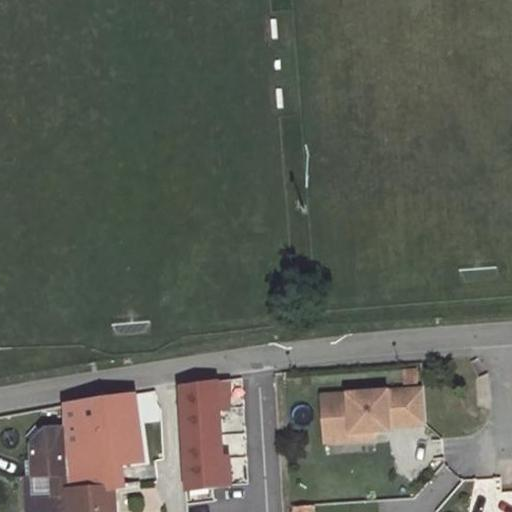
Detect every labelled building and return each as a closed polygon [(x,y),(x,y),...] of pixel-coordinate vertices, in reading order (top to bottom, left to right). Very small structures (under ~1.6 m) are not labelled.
[(230,380),(182,388),(189,490),(230,485),(229,458),(222,459),(220,409),(229,409),(230,380)] [(424,390),(323,397),(325,432),(391,427),(426,424),(424,390)] [(135,395),(65,406),(67,429),(66,429),(68,448),(110,445),(113,467),(137,464),(144,463),(135,395)] [(391,427),(325,432),(326,442),(376,438),(376,434),(392,433),(391,427)] [(68,448),(66,429),(46,430),(32,446),(34,477),(70,475),(68,448)] [(70,475),(71,495),(117,489),(140,486),(137,464),(113,467),(110,445),(68,448),(70,475)] [(70,475),(34,477),(34,478),(36,511),(71,511),(71,495),(70,475)] [(36,511),(34,478),(25,478),(26,511),(36,511)] [(118,511),(117,489),(71,495),(71,511),(118,511)]
